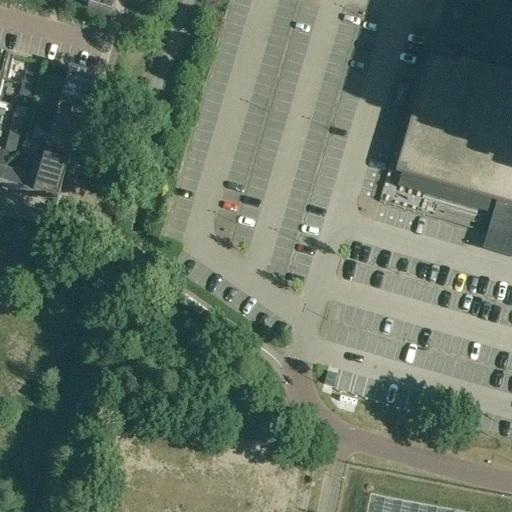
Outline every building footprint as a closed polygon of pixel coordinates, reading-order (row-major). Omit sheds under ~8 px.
[(115,0),(89,0),(86,11),(110,18),(111,17),(100,14),(102,6),(113,9),(115,0)] [(490,200),(496,202),(509,206),(509,207),(509,208),(509,209),(509,210),(509,211),(510,212),(510,213),(511,214),(511,215),(511,10),(477,0),(445,0),(437,31),(443,33),(401,178),(397,190),(485,215),(490,200)] [(0,55),(0,80),(7,82),(12,58),(0,55)] [(71,113),(82,116),(92,80),(68,73),(55,117),(69,121),(71,113)] [(25,74),(22,85),(32,88),(35,76),(25,74)] [(32,88),(22,85),(19,97),(29,99),(32,88)] [(35,99),(32,110),(41,113),(44,101),(35,99)] [(38,125),(41,113),(32,110),(29,122),(38,125)] [(13,117),(10,129),(20,132),(23,120),(13,117)] [(79,124),(69,121),(55,117),(42,161),(56,165),(58,156),(69,160),(79,124)] [(20,132),(10,129),(7,141),(17,143),(20,132)] [(24,140),(21,153),(35,157),(38,144),(24,140)] [(67,168),(56,165),(42,161),(37,180),(4,170),(0,186),(0,187),(56,204),(67,168)]
